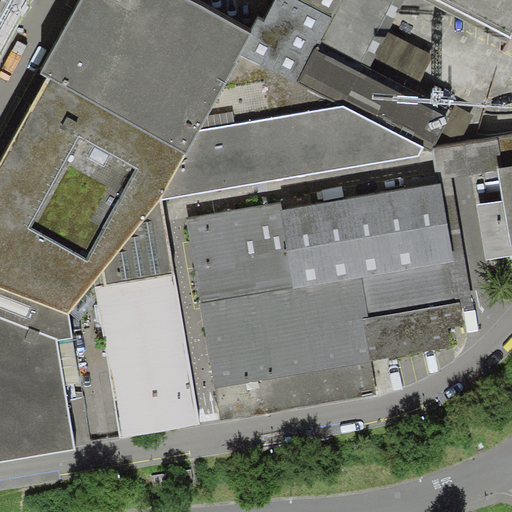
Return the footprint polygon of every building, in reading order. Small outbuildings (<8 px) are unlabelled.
[(0,0),(0,40),(18,7),(22,6),(20,2),(21,0),(0,0)] [(251,28),(201,0),(77,0),(71,12),(42,66),(48,70),(186,146),(240,48),(251,28)] [(298,78),(315,44),(319,37),(337,0),(273,0),(264,18),(259,15),(251,28),(240,48),(298,78)] [(362,59),(392,0),(337,0),(319,37),(362,59)] [(511,0),(447,0),(511,33),(511,30),(511,0)] [(423,142),(431,146),(448,113),(315,44),(298,78),(423,142)] [(160,192),(160,194),(419,150),(423,142),(298,78),(240,48),(186,146),(160,192)] [(0,280),(68,306),(102,264),(102,266),(160,194),(160,192),(186,146),(48,70),(0,155),(0,280)] [(511,132),(455,142),(461,174),(501,169),(506,199),(481,203),(490,260),(506,257),(508,263),(510,264),(511,263),(511,132)] [(283,201),(189,217),(222,416),(277,407),(374,390),(369,356),(449,342),(446,323),(462,320),(459,302),(472,300),(451,176),(461,174),(455,142),(431,146),(438,182),(284,207),(283,201)] [(198,421),(160,194),(102,266),(105,282),(95,284),(120,435),(146,431),(198,421)] [(0,459),(76,447),(57,337),(73,334),(68,306),(0,280),(0,459)] [(154,487),(193,480),(191,468),(152,474),(153,480),(154,487)]
